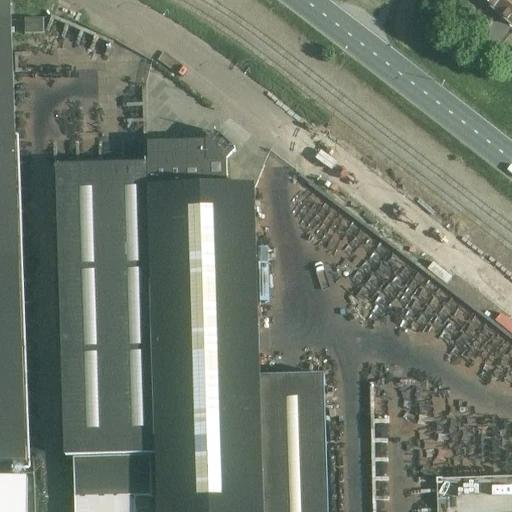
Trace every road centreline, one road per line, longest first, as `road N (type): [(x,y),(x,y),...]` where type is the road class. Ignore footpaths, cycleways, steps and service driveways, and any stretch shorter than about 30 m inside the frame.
road 1 (unclassified): [(511,301),(179,46),(94,0)]
road 2 (secondary): [(511,163),(303,0)]
